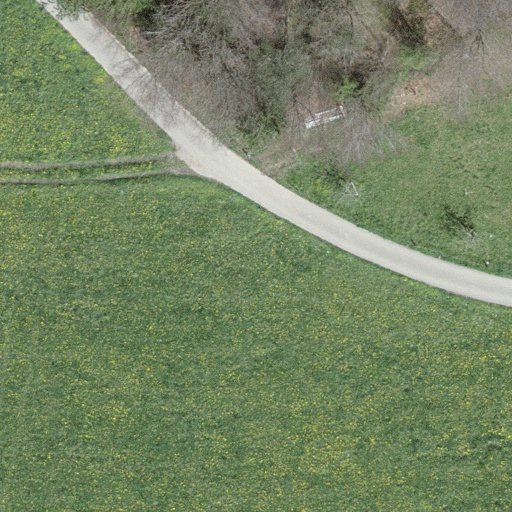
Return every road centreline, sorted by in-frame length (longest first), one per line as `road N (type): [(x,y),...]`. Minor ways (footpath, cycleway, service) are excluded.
road 1 (unclassified): [(511,293),(415,267),(266,195),(208,158),(42,0)]
road 2 (track): [(0,173),(119,174),(208,158)]
